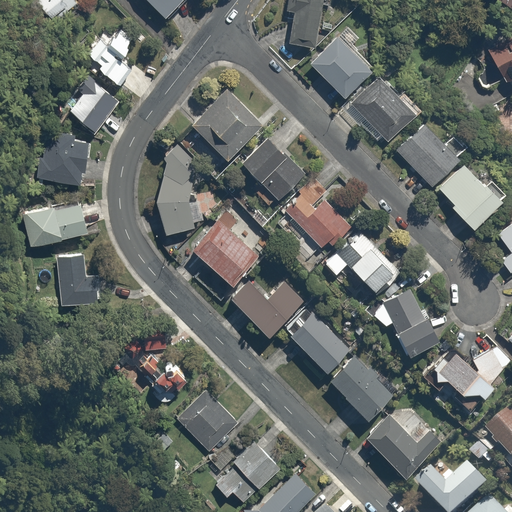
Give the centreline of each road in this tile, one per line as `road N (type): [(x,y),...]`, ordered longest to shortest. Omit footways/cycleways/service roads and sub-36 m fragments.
road 1 (tertiary): [(388,511),(119,227),(117,169),(129,138),(210,32)]
road 2 (residential): [(210,32),(485,310)]
